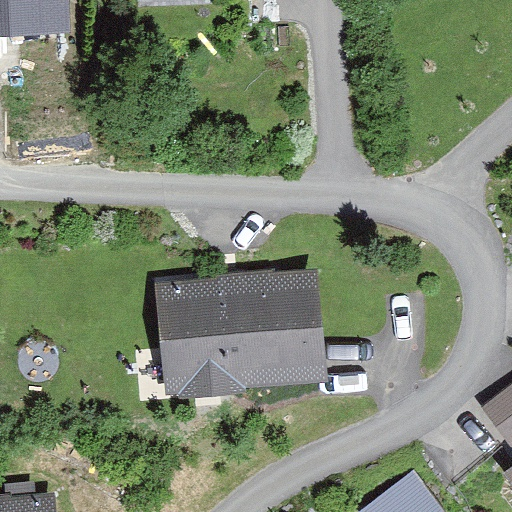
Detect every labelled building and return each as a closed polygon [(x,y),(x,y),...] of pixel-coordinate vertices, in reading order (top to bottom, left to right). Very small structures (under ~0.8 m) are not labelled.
[(61,0),(0,0),(0,31),(64,28),(61,0)] [(165,289),(174,386),(235,380),(234,374),(318,367),(310,276),(165,289)] [(511,438),(511,436),(511,385),(486,405),(511,438)] [(444,511),(413,470),(364,507),(368,511),(444,511)] [(0,511),(48,511),(47,500),(0,504),(0,511)]
